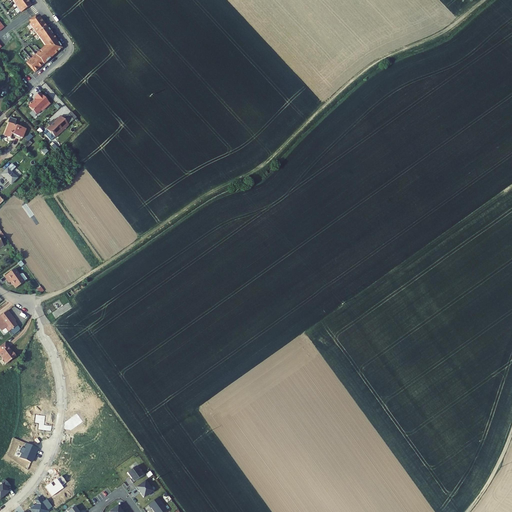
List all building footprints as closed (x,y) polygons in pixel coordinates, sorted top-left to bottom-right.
[(12,0),(19,10),(30,2),(28,0),(12,0)] [(31,23),(30,24),(45,46),(26,61),(34,71),(36,69),(41,65),(46,61),(51,57),(62,48),(52,33),(48,28),(45,24),(41,19),(40,17),(37,18),(36,16),(30,20),(31,23)] [(50,104),(40,93),(35,98),(36,100),(33,104),(32,103),(29,105),(30,107),(29,108),(37,115),(41,111),(42,112),(50,104)] [(69,124),(77,117),(71,111),(64,118),(69,124)] [(66,121),(58,112),(43,126),(51,135),(66,121)] [(22,138),(26,129),(14,125),(16,120),(11,118),(4,136),(10,138),(11,134),(22,138)] [(22,148),(24,150),(32,143),(30,141),(22,148)] [(12,164),(1,175),(11,185),(19,177),(18,176),(16,177),(11,172),(15,168),(12,164)] [(16,288),(24,282),(15,269),(4,276),(9,283),(11,282),(16,288)] [(0,328),(2,331),(6,328),(9,331),(17,325),(12,318),(13,317),(8,311),(0,316),(0,328)] [(17,357),(6,343),(0,347),(0,356),(6,365),(17,357)] [(83,421),(77,413),(65,422),(64,429),(71,430),(83,421)] [(45,416),(36,414),(35,423),(39,423),(38,429),(51,431),(51,426),(44,425),(45,416)] [(36,452),(38,448),(27,443),(25,448),(22,447),(19,452),(22,454),(20,458),(31,462),(35,452),(36,452)] [(142,476),(136,467),(127,473),(132,478),(130,479),(133,483),(142,476)] [(57,479),(45,487),(52,496),(64,488),(62,486),(66,483),(62,476),(57,479)] [(2,484),(0,485),(0,499),(9,491),(7,489),(11,486),(5,479),(1,483),(2,484)] [(143,497),(152,491),(145,481),(135,488),(138,491),(139,491),(143,497)] [(30,509),(32,511),(47,511),(49,511),(48,510),(52,507),(47,499),(42,502),(38,497),(34,500),(37,504),(34,506),(33,504),(30,507),(31,508),(30,509)] [(154,511),(165,511),(167,511),(158,498),(148,505),(150,508),(151,507),(154,511)]
